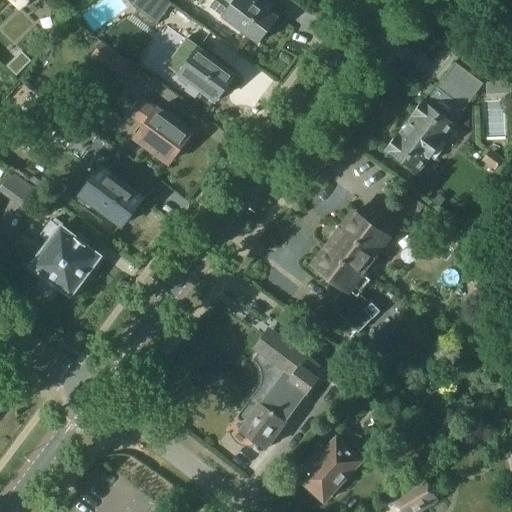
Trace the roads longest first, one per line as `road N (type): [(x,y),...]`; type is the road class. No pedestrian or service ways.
road 1 (residential): [(115,361),(391,0)]
road 2 (residential): [(256,511),(102,396)]
